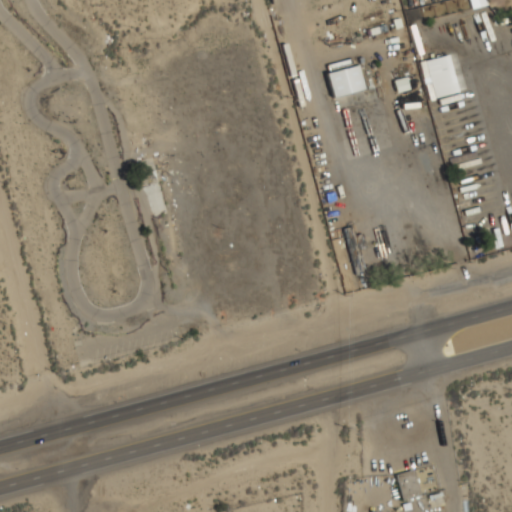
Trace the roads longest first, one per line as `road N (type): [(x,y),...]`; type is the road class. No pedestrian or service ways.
road 1 (primary): [(511,306),(0,449)]
road 2 (primary): [(0,488),(511,348)]
